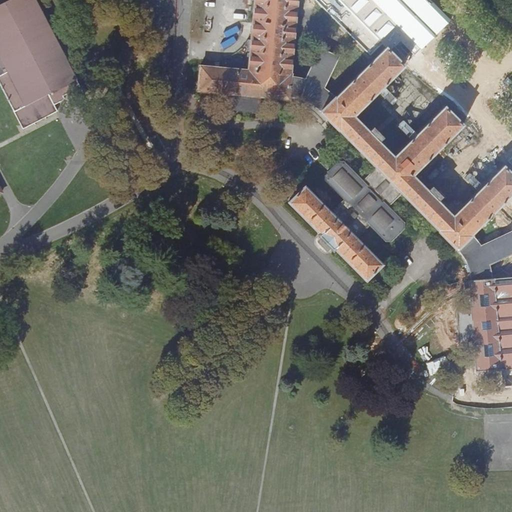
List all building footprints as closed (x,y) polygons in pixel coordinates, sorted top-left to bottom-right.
[(0,0),(0,84),(22,127),(56,109),(53,102),(63,97),(61,93),(67,90),(71,98),(84,91),(36,0),(0,0)] [(248,0),(242,65),(192,59),(188,98),(217,101),(216,116),(264,121),(265,107),(294,110),(294,109),(320,112),(319,113),(337,132),(338,131),(374,168),(361,181),(342,163),(341,162),(339,161),(336,165),(334,163),(326,172),(327,173),(324,176),(324,179),(344,199),(330,213),(303,186),(287,202),(319,234),(317,236),(332,250),(333,249),(364,281),(381,264),(355,238),(368,224),(384,240),(389,240),(402,227),(401,222),(386,207),(399,193),(436,230),(436,231),(455,250),(456,249),(470,280),(468,280),(470,309),(455,311),(458,344),(472,342),(475,372),(500,370),(502,389),(511,387),(511,276),(494,278),(490,278),(484,264),(511,251),(511,239),(509,233),(479,246),(468,235),(511,191),(511,177),(501,167),(451,217),(434,199),(437,196),(430,188),(426,192),(410,176),(461,125),(443,107),(392,158),(374,140),(377,137),(372,133),(369,136),(349,117),(402,64),(386,48),(334,100),(322,88),(337,57),(319,48),(304,80),(288,78),(288,75),(287,75),(294,0),(248,0)] [(450,19),(430,0),(371,0),(421,48),(450,19)] [(465,31),(451,43),(477,71),(491,59),(465,31)] [(158,135),(149,141),(158,156),(165,148),(158,135)]
